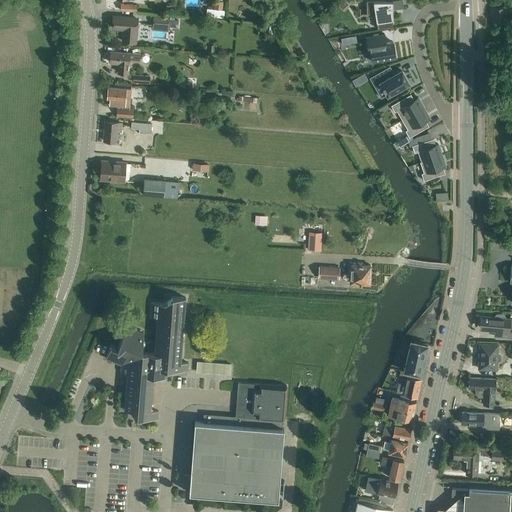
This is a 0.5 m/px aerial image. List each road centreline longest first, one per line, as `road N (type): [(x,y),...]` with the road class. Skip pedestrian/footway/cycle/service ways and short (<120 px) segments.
road 1 (tertiary): [(411,511),(463,280),(466,126)]
road 2 (unclassified): [(29,373),(75,249),(91,55),(85,0)]
road 3 (residential): [(466,5),(426,11),(416,33),(444,114),(466,126)]
road 4 (residential): [(168,437),(59,430),(11,413)]
road 5 (tertiary): [(466,126),(466,5)]
